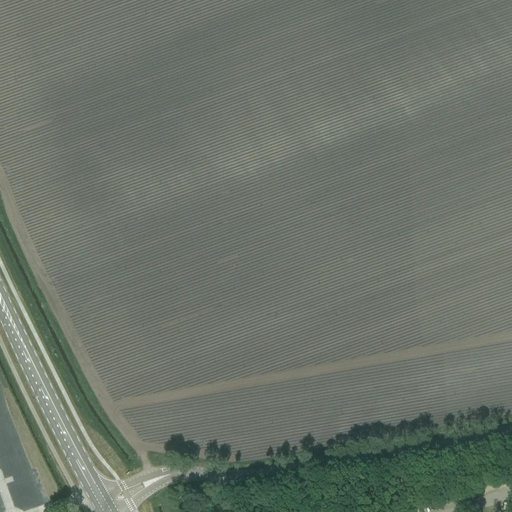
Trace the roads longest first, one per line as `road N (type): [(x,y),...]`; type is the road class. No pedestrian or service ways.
road 1 (unclassified): [(125,497),(193,472),(262,474),(511,431)]
road 2 (primary): [(104,510),(0,296)]
